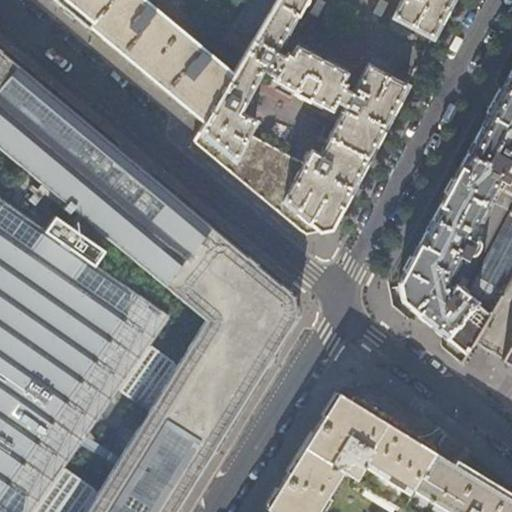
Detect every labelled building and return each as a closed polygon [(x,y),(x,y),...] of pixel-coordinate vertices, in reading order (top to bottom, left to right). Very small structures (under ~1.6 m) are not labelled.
[(54,0),(56,1),(109,45),(176,99),(204,122),(234,73),(146,0),(54,0)] [(441,1),(441,0),(275,0),(255,35),(234,73),(204,122),(197,136),(217,149),(253,184),(299,219),(325,216),(338,195),(361,152),(382,111),(395,83),(357,64),(343,91),(330,85),(336,71),(282,44),(275,56),(264,49),(293,0),(393,0),(385,17),(422,35),(441,1)] [(255,35),(275,0),(249,0),(236,23),(255,35)] [(265,366),(266,366),(272,356),(272,355),(288,329),(289,330),(295,319),(294,319),(297,314),(295,313),(293,297),(294,296),(288,292),(289,291),(279,283),(255,264),(256,262),(246,255),(246,256),(173,195),(122,152),(1,51),(0,49),(0,511),(174,511),(181,500),(265,366)] [(511,58),(503,75),(474,132),(449,178),(423,230),(390,280),(391,295),(428,327),(463,359),(486,319),(440,283),(439,267),(459,233),(488,176),(502,183),(498,191),(511,198),(511,162),(499,156),(511,129),(511,58)] [(511,341),(501,361),(511,367),(511,341)] [(382,408),(377,404),(365,403),(359,406),(337,393),(321,418),(297,456),(273,494),(265,508),(269,511),(316,511),(342,472),(400,507),(434,452),(408,436),(385,422),(382,408)] [(454,465),(434,452),(400,507),(407,511),(511,511),(511,500),(500,493),(454,465)]
